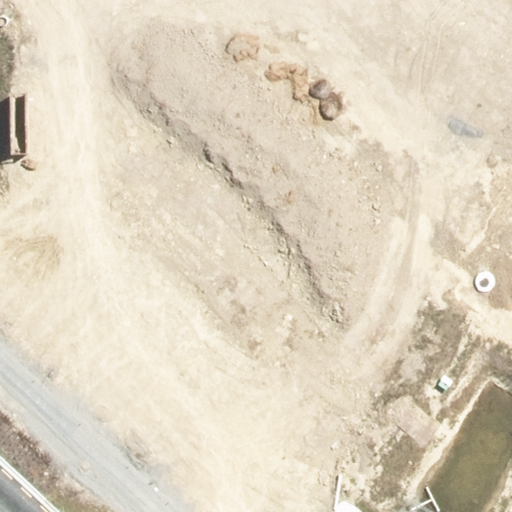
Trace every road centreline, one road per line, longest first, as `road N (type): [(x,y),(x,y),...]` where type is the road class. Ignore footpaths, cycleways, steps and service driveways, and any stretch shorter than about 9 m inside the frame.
road 1 (residential): [(184,0),(511,335)]
road 2 (residential): [(511,385),(444,511)]
